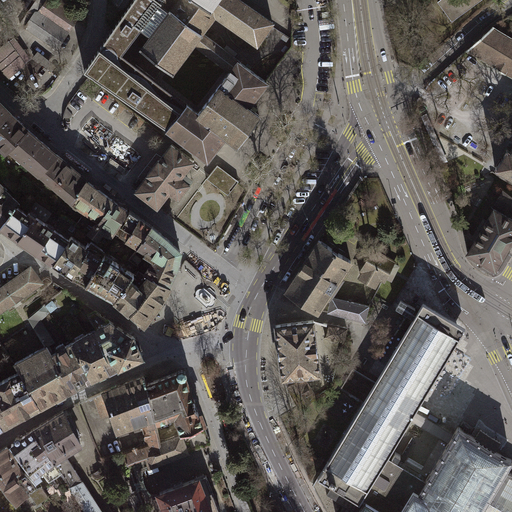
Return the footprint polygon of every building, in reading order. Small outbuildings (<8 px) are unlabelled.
[(78,18),(50,0),(36,0),(20,23),(57,49),(78,18)] [(176,0),(132,0),(84,70),(167,130),(186,104),(120,54),(139,29),(149,36),(176,0)] [(236,59),(200,33),(213,15),(256,44),(273,22),(240,0),(176,0),(149,36),(140,49),(170,73),(194,42),(229,69),(236,59)] [(440,0),(438,2),(452,21),(481,0),(440,0)] [(511,38),(493,27),(466,52),(511,77),(511,38)] [(21,48),(14,36),(2,46),(0,47),(0,68),(8,78),(25,64),(16,51),(21,48)] [(186,104),(167,130),(205,160),(224,136),(235,145),(258,115),(248,106),(265,83),(236,59),(229,69),(197,112),(186,104)] [(0,121),(10,113),(0,102),(0,121)] [(10,113),(0,121),(0,156),(5,152),(7,151),(9,148),(27,130),(10,113)] [(39,173),(40,173),(48,163),(57,154),(27,130),(9,148),(39,173)] [(193,160),(171,144),(160,160),(159,159),(147,174),(148,175),(135,190),(158,207),(170,191),(178,197),(189,183),(181,177),(193,160)] [(511,151),(509,150),(496,171),(511,180),(511,151)] [(86,179),(57,154),(48,163),(40,173),(72,200),(86,179)] [(239,184),(218,166),(208,179),(230,196),(239,184)] [(113,201),(86,179),(72,200),(94,215),(100,219),(113,201)] [(0,182),(0,225),(15,205),(17,200),(0,182)] [(511,197),(503,190),(495,204),(511,215),(511,197)] [(127,209),(113,201),(100,219),(93,223),(89,232),(97,237),(95,240),(104,247),(127,209)] [(35,202),(31,208),(47,218),(51,212),(35,202)] [(15,205),(0,225),(0,226),(53,262),(72,235),(73,234),(77,227),(78,225),(76,223),(62,213),(53,227),(29,211),(27,214),(15,205)] [(511,248),(511,217),(495,208),(468,255),(478,261),(478,263),(479,265),(481,267),(483,266),(485,266),(497,273),(511,248)] [(151,226),(130,211),(116,233),(137,246),(151,226)] [(91,221),(83,215),(76,223),(78,225),(77,227),(86,232),(88,233),(89,232),(93,223),(100,219),(94,215),(91,221)] [(180,251),(151,226),(137,246),(146,252),(144,254),(148,257),(144,264),(148,267),(145,273),(168,286),(176,265),(180,251)] [(77,227),(73,234),(82,239),(86,232),(77,227)] [(72,235),(53,262),(71,276),(88,247),(86,245),(72,235)] [(349,261),(317,240),(284,291),(316,311),(349,261)] [(88,247),(71,276),(84,283),(86,284),(103,254),(105,250),(104,249),(92,241),(90,244),(88,243),(86,245),(88,247)] [(383,279),(394,259),(374,249),(362,270),(364,270),(361,276),(375,284),(379,277),(383,279)] [(142,259),(134,253),(129,259),(137,265),(142,259)] [(103,254),(86,284),(114,299),(134,273),(103,254)] [(28,266),(0,286),(0,311),(15,301),(36,286),(41,282),(28,266)] [(168,286),(145,273),(144,275),(138,270),(136,275),(134,273),(114,299),(143,326),(157,307),(170,287),(168,286)] [(363,321),(367,306),(330,297),(326,312),(363,321)] [(362,401),(315,478),(358,503),(360,499),(363,501),(356,511),(511,511),(511,473),(505,469),(511,458),(494,448),(499,439),(489,433),(478,427),(473,436),(456,426),(451,434),(413,411),(418,402),(460,333),(463,327),(444,316),(421,302),(418,307),(411,318),(375,378),(373,382),(350,369),(339,387),(362,401)] [(48,311),(42,305),(26,317),(47,345),(53,341),(39,320),(48,311)] [(72,342),(93,377),(110,369),(143,355),(135,338),(107,319),(95,310),(88,314),(96,328),(87,333),(72,342)] [(81,326),(75,319),(63,329),(72,342),(87,333),(81,326)] [(313,320),(276,324),(282,377),(293,376),(320,372),(313,320)] [(347,324),(329,320),(325,336),(343,340),(347,324)] [(71,389),(93,377),(72,342),(65,346),(63,343),(56,347),(58,350),(52,354),(71,389)] [(39,406),(71,389),(52,354),(47,345),(15,362),(21,371),(39,406)] [(178,372),(147,383),(146,383),(156,423),(157,423),(174,416),(181,433),(204,425),(185,375),(186,372),(179,369),(178,372)] [(0,396),(0,415),(5,424),(39,406),(21,371),(0,381),(0,391),(2,395),(0,396)] [(146,383),(147,383),(144,375),(120,384),(103,391),(104,393),(111,413),(117,431),(149,420),(149,425),(156,423),(146,383)] [(293,376),(282,377),(299,408),(316,397),(303,377),(296,381),(293,376)] [(102,417),(111,413),(104,393),(95,397),(102,417)] [(54,460),(81,444),(63,410),(32,429),(48,451),(53,458),(54,460)] [(123,452),(127,464),(146,457),(162,452),(160,440),(157,423),(156,423),(149,425),(143,426),(147,444),(123,452)] [(181,433),(187,451),(203,445),(204,446),(207,445),(211,443),(204,425),(181,433)] [(32,429),(11,443),(36,478),(41,476),(38,471),(42,469),(49,480),(62,472),(57,464),(54,460),(53,458),(48,451),(32,429)] [(187,451),(181,433),(160,440),(162,452),(146,457),(150,466),(188,452),(187,451)] [(7,446),(0,449),(0,482),(0,483),(14,500),(36,484),(25,470),(24,471),(15,458),(17,457),(7,446)] [(102,511),(67,458),(57,464),(62,472),(70,486),(86,511),(102,511)] [(160,494),(152,498),(157,511),(220,511),(214,496),(206,475),(159,492),(160,494)] [(49,496),(42,486),(32,493),(34,497),(31,499),(36,507),(43,503),(42,500),(49,496)]
